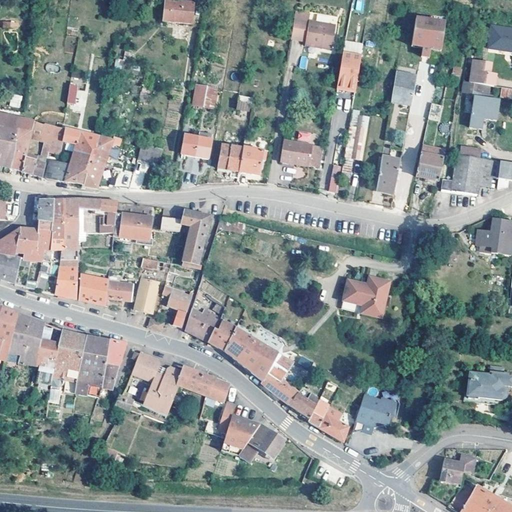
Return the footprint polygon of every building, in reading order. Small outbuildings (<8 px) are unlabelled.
[(192,0),(165,0),(164,15),(178,16),(177,19),(191,20),(192,0)] [(356,0),(355,11),(363,12),(364,0),(356,0)] [(334,23),(292,17),(289,37),(320,41),(319,46),(330,47),(334,23)] [(418,18),(414,18),(409,46),(421,47),(421,43),(414,42),(418,18)] [(442,22),(418,18),(414,42),(421,43),(421,47),(419,56),(427,57),(429,45),(439,46),(442,22)] [(511,29),(490,26),(487,47),(511,51),(511,29)] [(359,56),(341,53),(335,87),(353,90),(359,56)] [(299,68),(306,69),(308,57),(301,56),(299,68)] [(469,82),(488,85),(492,85),(494,75),(487,74),(489,64),(472,61),(469,82)] [(46,72),(58,71),(58,63),(45,64),(46,72)] [(459,66),(452,65),(450,74),(458,75),(459,66)] [(415,75),(395,71),(390,101),(409,104),(415,75)] [(74,82),(70,81),(66,103),(72,104),(76,86),(73,86),(74,82)] [(487,94),(488,85),(469,82),(462,82),(460,91),(476,93),(487,94)] [(192,105),(202,106),(206,85),(190,83),(189,87),(195,88),(192,105)] [(206,85),(202,106),(212,108),(216,87),(206,85)] [(487,94),(476,93),(474,107),(471,106),(468,127),(481,129),(482,118),(496,120),(498,100),(491,99),(491,95),(487,94)] [(10,106),(20,108),(22,96),(13,94),(10,106)] [(249,104),(236,101),(235,109),(248,111),(249,104)] [(440,105),(430,102),(427,119),(437,121),(440,105)] [(397,123),(405,124),(407,114),(400,113),(401,105),(391,104),(385,141),(403,144),(404,131),(396,130),(397,123)] [(28,138),(32,121),(0,112),(0,127),(18,132),(15,149),(9,168),(14,169),(20,171),(23,159),(25,153),(28,138)] [(28,138),(42,141),(49,143),(50,138),(54,126),(32,121),(28,138)] [(54,126),(50,138),(59,140),(74,145),(72,152),(90,157),(96,137),(93,136),(76,131),(61,128),(54,126)] [(352,158),(357,128),(347,126),(342,155),(344,156),(341,168),(340,168),(339,172),(347,173),(350,158),(352,158)] [(0,164),(9,168),(15,149),(18,132),(0,127),(0,164)] [(364,129),(357,128),(352,158),(360,159),(364,129)] [(309,142),(311,133),(299,131),(297,140),(309,142)] [(197,137),(193,156),(207,158),(211,134),(198,132),(197,137)] [(180,154),(193,156),(197,137),(184,135),(180,154)] [(88,164),(102,168),(105,157),(115,160),(118,151),(108,148),(111,141),(105,140),(96,137),(90,157),(88,164)] [(47,150),(48,150),(60,154),(62,146),(59,140),(50,138),(49,143),(47,150)] [(311,144),(284,139),(280,160),(308,165),(311,144)] [(46,155),(48,150),(47,150),(49,143),(42,141),(40,154),(46,155)] [(158,148),(141,143),(137,158),(159,163),(161,149),(158,148)] [(321,146),(311,144),(308,165),(317,166),(321,146)] [(238,172),(241,149),(220,145),(217,168),(238,172)] [(242,147),(241,149),(238,172),(257,175),(260,160),(264,160),(265,151),(242,147)] [(479,150),(459,147),(458,154),(478,157),(479,150)] [(90,157),(72,152),(68,165),(50,160),(48,164),(45,178),(54,180),(81,184),(88,164),(90,157)] [(34,162),(36,161),(36,156),(25,153),(23,159),(34,162)] [(334,153),(330,177),(335,178),(337,171),(339,170),(341,155),(334,153)] [(443,159),(419,154),(414,176),(437,181),(443,159)] [(497,178),(500,162),(454,155),(451,180),(443,179),(441,190),(475,195),(476,184),(488,185),(490,177),(497,178)] [(198,172),(199,157),(185,157),(184,172),(198,172)] [(398,160),(381,157),(375,189),(392,192),(398,160)] [(25,173),(30,174),(34,162),(23,159),(20,171),(25,173)] [(44,163),(36,161),(34,162),(30,174),(35,176),(41,177),(44,163)] [(133,186),(142,187),(147,162),(137,161),(133,186)] [(511,163),(500,162),(497,178),(496,188),(506,187),(507,180),(511,180),(511,163)] [(88,164),(81,184),(80,187),(88,188),(95,189),(96,187),(102,168),(88,164)] [(335,178),(330,177),(328,190),(335,192),(337,179),(335,178)] [(347,178),(340,177),(337,190),(344,191),(347,178)] [(5,198),(4,220),(14,220),(19,213),(20,202),(18,199),(5,198)] [(63,200),(63,230),(77,230),(77,225),(77,208),(77,199),(63,200)] [(77,199),(77,208),(98,211),(99,200),(90,199),(82,199),(77,199)] [(38,211),(37,221),(51,222),(52,200),(43,200),(33,200),(32,211),(38,211)] [(37,221),(36,229),(51,231),(52,250),(62,250),(62,247),(63,230),(63,200),(58,200),(52,200),(51,222),(37,221)] [(99,200),(98,211),(115,213),(116,201),(99,200)] [(181,219),(180,224),(185,225),(190,226),(181,263),(196,266),(196,265),(207,217),(199,215),(183,211),(181,219)] [(113,236),(147,240),(149,217),(115,213),(115,215),(115,218),(114,226),(113,228),(113,236)] [(180,224),(181,219),(162,217),(160,229),(178,231),(179,227),(180,224)] [(511,222),(492,219),(490,232),(476,230),(474,245),(477,245),(490,247),(490,252),(509,254),(511,235),(511,234),(511,222)] [(16,253),(19,229),(19,227),(2,239),(0,240),(0,250),(16,255),(16,253)] [(29,229),(19,229),(16,253),(23,254),(23,258),(23,259),(35,260),(35,263),(38,264),(38,261),(42,261),(44,250),(52,250),(51,231),(36,229),(29,229)] [(77,230),(63,230),(62,247),(62,250),(60,264),(78,266),(78,250),(77,230)] [(0,253),(0,278),(3,280),(9,255),(0,253)] [(9,255),(3,280),(14,284),(20,258),(9,255)] [(156,261),(142,258),(140,266),(154,270),(156,261)] [(169,265),(156,261),(154,270),(167,273),(169,265)] [(196,266),(181,263),(180,266),(198,271),(200,266),(196,265),(196,266)] [(78,266),(60,264),(57,276),(54,294),(66,296),(76,298),(78,266)] [(105,305),(106,297),(108,281),(108,280),(80,273),(78,299),(91,302),(105,305)] [(387,281),(366,277),(364,286),(345,282),(341,302),(352,305),(351,312),(379,319),(387,281)] [(158,282),(141,278),(136,298),(136,301),(134,309),(150,313),(158,282)] [(43,280),(37,280),(35,289),(41,291),(43,280)] [(108,281),(106,297),(131,300),(132,284),(108,281)] [(190,296),(171,289),(163,287),(161,295),(168,297),(166,305),(177,308),(172,324),(175,325),(181,328),(185,313),(184,312),(190,296)] [(200,299),(194,297),(192,305),(197,308),(200,299)] [(224,307),(209,297),(205,305),(221,316),(224,307)] [(352,305),(341,302),(339,310),(351,312),(352,305)] [(5,360),(16,312),(6,309),(0,306),(0,375),(2,369),(4,360),(5,360)] [(194,335),(207,342),(213,328),(217,329),(221,320),(220,320),(204,309),(201,314),(191,309),(184,330),(194,335)] [(28,317),(16,312),(5,360),(4,360),(2,369),(12,371),(16,354),(20,355),(18,363),(34,366),(39,340),(43,323),(28,317)] [(148,327),(161,330),(162,322),(150,319),(148,327)] [(213,328),(207,342),(217,347),(224,351),(235,327),(221,320),(217,329),(213,328)] [(262,380),(277,353),(235,327),(224,351),(239,362),(248,370),(251,372),(262,380)] [(76,382),(86,336),(74,333),(61,330),(60,338),(51,376),(76,382)] [(100,387),(105,363),(108,341),(97,339),(86,336),(76,382),(74,393),(76,393),(87,396),(90,384),(100,387)] [(55,343),(39,340),(34,366),(39,367),(36,383),(49,385),(51,376),(60,338),(56,337),(55,343)] [(105,363),(118,366),(125,344),(109,340),(108,341),(105,363)] [(114,405),(119,407),(127,411),(130,404),(165,417),(176,386),(182,388),(189,369),(182,367),(181,371),(167,365),(164,374),(156,371),(159,365),(158,359),(139,352),(134,365),(125,388),(123,388),(118,395),(114,405)] [(288,405),(296,393),(298,392),(295,390),(293,392),(280,381),(293,362),(277,353),(262,380),(260,382),(277,396),(288,405)] [(112,389),(118,366),(105,363),(100,387),(101,387),(112,389)] [(501,367),(486,365),(486,369),(489,370),(488,375),(468,373),(466,395),(463,394),(462,401),(494,404),(495,399),(498,399),(501,399),(503,397),(504,394),(504,392),(504,390),(502,387),(500,387),(500,384),(511,386),(511,380),(511,375),(501,374),(501,367)] [(211,377),(189,369),(182,388),(205,396),(222,402),(227,386),(220,382),(211,377)] [(320,399),(329,402),(336,385),(327,382),(320,399)] [(308,418),(318,399),(310,393),(305,400),(296,393),(288,405),(298,411),(308,418)] [(382,400),(364,396),(351,431),(387,425),(395,401),(383,398),(382,400)] [(318,427),(324,415),(328,407),(329,405),(318,399),(308,418),(307,421),(313,424),(318,427)] [(225,433),(231,417),(233,406),(225,404),(217,430),(225,433)] [(328,407),(324,415),(326,416),(320,429),(330,435),(342,442),(347,427),(339,422),(342,415),(328,407)] [(244,420),(231,417),(225,433),(222,444),(242,449),(258,424),(244,420)] [(258,424),(242,449),(238,455),(249,463),(256,452),(258,449),(270,456),(271,457),(282,441),(258,424)] [(242,449),(222,444),(220,451),(238,455),(242,449)] [(270,456),(258,449),(256,452),(267,460),(270,456)] [(469,458),(460,456),(458,463),(442,460),(438,480),(448,482),(448,479),(459,481),(461,473),(462,472),(466,473),(469,458)] [(511,511),(511,507),(475,485),(469,494),(458,487),(457,490),(447,506),(451,508),(457,511),(511,511)]
